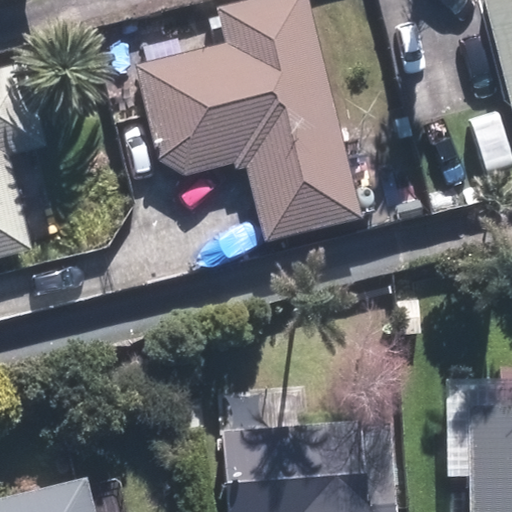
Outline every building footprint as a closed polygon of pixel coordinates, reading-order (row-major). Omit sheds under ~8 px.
[(363,212),(311,0),(243,0),(222,5),(231,43),(141,65),(163,153),(188,170),(252,155),(271,234),(363,212)] [(511,0),(492,0),(511,82),(511,0)] [(28,62),(0,68),(0,253),(36,245),(12,151),(49,142),(28,62)] [(511,511),(511,402),(476,404),(478,511),(511,511)] [(356,419),(221,432),(228,511),(394,511),(394,509),(365,511),(356,419)] [(98,511),(89,477),(0,498),(0,511),(98,511)]
